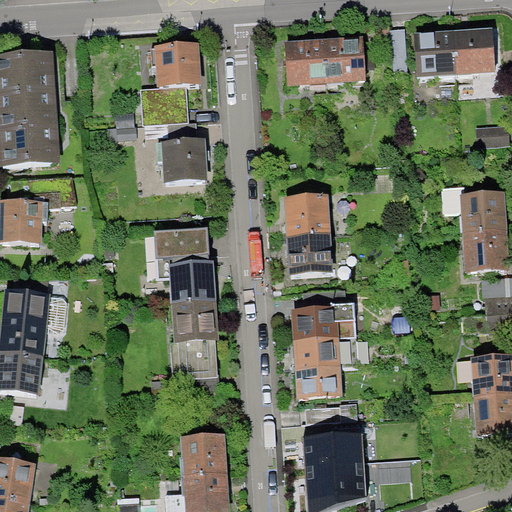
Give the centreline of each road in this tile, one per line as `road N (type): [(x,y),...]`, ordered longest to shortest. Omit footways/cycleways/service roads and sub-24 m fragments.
road 1 (residential): [(261,511),(234,5)]
road 2 (residential): [(234,5),(0,23)]
